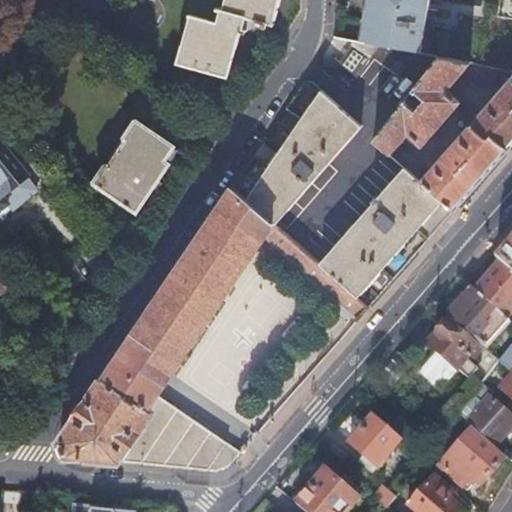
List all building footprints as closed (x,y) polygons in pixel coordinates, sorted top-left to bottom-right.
[(76,0),(45,0),(44,11),(72,31),(76,0)] [(223,0),(215,26),(188,19),(175,67),(226,82),(244,23),(254,26),(252,31),(263,35),(264,29),(270,31),(280,0),(223,0)] [(511,0),(342,0),(345,25),(339,37),(358,41),(384,45),(428,54),(471,62),(502,68),(511,69),(511,0)] [(384,45),(358,41),(345,57),(362,72),(384,45)] [(471,62),(428,54),(412,78),(430,94),(420,105),(404,92),(376,136),(391,151),(414,126),(428,137),(467,92),(454,80),(462,72),(471,62)] [(502,68),(471,62),(462,72),(499,79),(502,68)] [(511,77),(476,120),(509,149),(511,145),(511,77)] [(248,199),(275,222),(361,124),(324,91),(308,81),(263,147),(278,158),(248,199)] [(476,120),(423,180),(456,210),(509,149),(476,120)] [(138,126),(97,189),(136,214),(177,151),(138,126)] [(0,202),(4,206),(39,169),(8,140),(0,148),(0,202)] [(397,156),(406,165),(417,175),(424,167),(403,148),(397,156)] [(406,165),(320,262),(371,307),(401,273),(456,210),(423,180),(417,175),(406,165)] [(371,307),(320,262),(275,222),(248,199),(235,187),(62,445),(71,459),(213,472),(219,472),(233,466),(245,453),(156,397),(264,238),(307,275),(302,280),(348,320),(352,315),(359,321),(371,307)] [(108,238),(88,255),(105,277),(126,261),(108,238)] [(511,241),(496,259),(494,262),(499,267),(511,278),(511,241)] [(473,296),(505,324),(511,315),(511,278),(499,267),(473,296)] [(0,305),(9,299),(0,286),(0,305)] [(468,291),(445,318),(449,321),(484,352),(507,325),(505,324),(473,296),(468,291)] [(501,366),(484,352),(449,321),(426,348),(434,355),(456,375),(479,394),(482,390),(495,373),(501,366)] [(390,392),(416,360),(403,350),(378,382),(390,392)] [(511,351),(501,366),(511,375),(511,377),(500,392),(511,402),(511,351)] [(456,375),(434,355),(415,376),(437,396),(456,375)] [(463,414),(472,403),(452,387),(443,397),(463,414)] [(463,414),(459,420),(496,451),(511,431),(511,420),(493,405),(486,414),(482,410),(493,398),(482,390),(479,394),(472,403),(463,414)] [(402,445),(372,418),(348,446),(363,460),(378,473),(402,445)] [(438,472),(462,491),(471,482),(477,487),(481,489),(503,462),(469,434),(438,472)] [(374,478),(378,473),(363,460),(359,465),(374,478)] [(454,511),(458,508),(448,499),(442,494),(447,487),(428,470),(400,500),(412,511),(454,511)] [(325,472),(296,506),(302,511),(349,511),(358,502),(325,472)] [(471,482),(462,491),(469,496),(477,487),(471,482)] [(461,502),(447,487),(442,494),(448,499),(461,502)] [(376,500),(384,507),(388,511),(397,500),(385,490),(376,500)]
